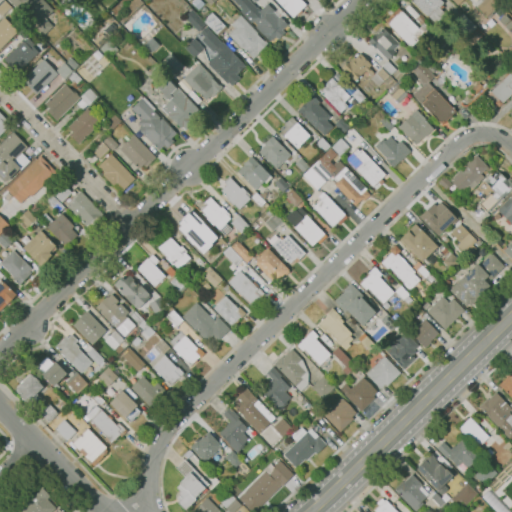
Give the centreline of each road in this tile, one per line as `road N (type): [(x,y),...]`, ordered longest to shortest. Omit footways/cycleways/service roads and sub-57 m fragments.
road 1 (residential): [(511,146),(483,134),(459,144),(176,420),(134,511)]
road 2 (residential): [(362,0),(0,352)]
road 3 (secondary): [(511,315),(307,511)]
road 4 (residential): [(127,225),(0,88)]
road 5 (residential): [(102,511),(0,406)]
